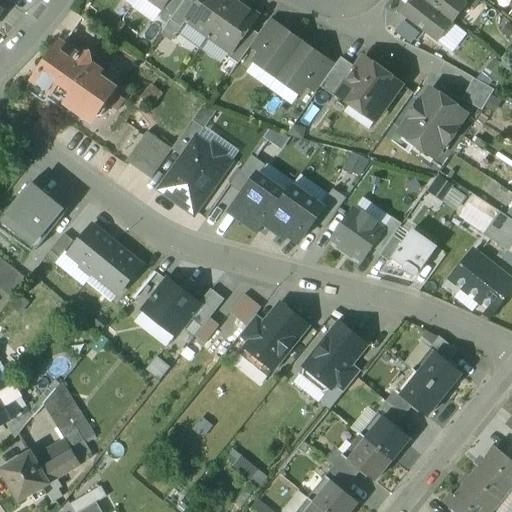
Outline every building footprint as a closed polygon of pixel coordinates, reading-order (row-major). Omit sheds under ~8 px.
[(150,0),(164,9),(170,0),(150,0)] [(190,0),(185,0),(171,20),(182,28),(187,21),(186,20),(197,4),(190,0)] [(234,0),(200,0),(197,4),(186,20),(187,21),(209,36),(234,0)] [(257,17),(234,0),(209,36),(231,52),(232,52),(249,28),(257,17)] [(453,23),(422,0),(411,0),(401,13),(438,42),(453,23)] [(461,0),(422,0),(453,23),(467,5),(461,0)] [(480,0),(461,0),(467,5),(474,10),(481,1),(480,0)] [(405,19),(395,30),(411,43),(421,32),(405,19)] [(268,21),(259,34),(259,35),(251,46),(261,53),(278,28),(268,21)] [(303,43),(280,26),(278,28),(261,53),(255,62),(277,78),(303,43)] [(249,28),(232,52),(231,52),(227,56),(239,64),(251,46),(259,35),(259,34),(249,28)] [(77,49),(65,41),(61,46),(60,45),(43,69),(42,68),(30,84),(31,88),(67,113),(70,112),(74,107),(92,120),(95,116),(96,116),(102,115),(106,110),(105,104),(104,104),(114,89),(97,77),(100,73),(89,66),(92,62),(91,53),(83,54),(76,50),(77,49)] [(325,59),(303,43),(277,78),(300,94),(324,61),(325,59)] [(334,68),(320,87),(337,98),(339,95),(338,94),(356,68),(341,58),(334,68)] [(324,61),(306,86),(316,92),(320,87),(334,68),(324,61)] [(384,72),(382,75),(362,61),(356,68),(338,94),(339,95),(363,112),(366,108),(379,117),(402,85),(384,72)] [(495,90),(474,79),(462,100),(482,111),(495,90)] [(441,101),(430,92),(421,104),(420,103),(410,117),(411,118),(401,133),(416,144),(422,142),(438,153),(445,143),(447,144),(457,129),(456,128),(465,114),(443,98),(441,101)] [(173,152),(183,159),(203,130),(193,123),(173,152)] [(148,133),(127,162),(151,179),(172,150),(148,133)] [(195,217),(231,165),(196,140),(183,159),(160,192),(195,217)] [(243,195),(258,175),(264,167),(251,158),(231,186),(243,195)] [(287,196),(258,175),(243,195),(230,212),(259,233),(265,225),(287,196)] [(441,178),(431,191),(445,200),(454,187),(441,178)] [(44,193),(32,182),(0,221),(0,223),(35,252),(69,209),(45,192),(44,193)] [(287,196),(265,225),(287,240),(289,237),(299,244),(315,222),(313,220),(321,208),(293,187),(287,196)] [(313,220),(315,222),(325,229),(346,201),(333,192),(321,208),(313,220)] [(493,208),(475,197),(470,205),(488,216),(493,208)] [(355,212),(335,239),(363,260),(373,247),(383,233),(355,212)] [(511,242),(511,220),(500,213),(483,235),(506,251),(511,242)] [(383,233),(373,247),(381,253),(401,227),(392,220),(383,233)] [(92,226),(69,254),(82,265),(80,267),(92,277),(94,274),(117,246),(92,226)] [(404,243),(394,256),(406,264),(404,267),(403,268),(403,269),(404,271),(413,277),(414,277),(416,277),(417,276),(437,247),(413,230),(404,243)] [(65,234),(44,259),(54,266),(74,241),(65,234)] [(394,236),(380,256),(390,262),(394,256),(404,243),(394,236)] [(117,246),(94,274),(119,295),(142,266),(117,246)] [(511,283),(473,252),(452,278),(494,312),(511,289),(511,283)] [(406,264),(394,256),(390,262),(387,266),(404,271),(403,269),(403,268),(404,267),(406,264)] [(26,279),(0,257),(0,288),(11,297),(26,279)] [(199,305),(168,280),(145,310),(177,335),(190,318),(200,306),(199,305)] [(225,300),(211,289),(199,305),(200,306),(190,318),(203,328),(225,300)] [(20,296),(12,305),(22,313),(30,304),(20,296)] [(249,345),(247,348),(273,369),(310,322),(297,312),(295,315),(282,304),(267,323),(249,345)] [(257,315),(239,337),(249,345),(267,323),(257,315)] [(343,320),(305,367),(331,388),(352,363),(366,345),(353,334),(356,331),(343,320)] [(432,348),(448,362),(456,354),(440,339),(432,348)] [(436,354),(419,375),(445,395),(462,374),(448,362),(437,353),(436,354)] [(0,360),(0,394),(14,385),(0,360)] [(352,363),(334,385),(344,393),(361,371),(352,363)] [(445,395),(419,375),(402,397),(401,398),(413,407),(427,418),(445,395)] [(14,385),(0,394),(0,399),(0,400),(4,407),(21,396),(14,385)] [(402,397),(396,392),(387,403),(405,417),(413,407),(401,398),(402,397)] [(0,400),(0,428),(12,421),(13,421),(4,407),(0,400)] [(32,403),(26,407),(29,411),(31,415),(38,413),(32,403)] [(405,417),(387,403),(378,414),(384,419),(385,418),(396,428),(405,417)] [(13,421),(12,421),(19,433),(26,424),(32,417),(31,415),(29,411),(13,421)] [(38,413),(31,415),(32,417),(42,433),(53,427),(44,411),(38,413)] [(384,419),(367,440),(393,461),(410,439),(396,428),(385,418),(384,419)] [(33,436),(26,424),(19,433),(24,441),(33,436)] [(74,425),(61,433),(70,448),(83,440),(74,425)] [(361,447),(344,468),(370,489),(387,468),(374,456),(362,447),(361,447)] [(511,460),(505,455),(496,448),(484,464),(481,461),(477,465),(481,468),(508,490),(511,485),(511,460)] [(73,451),(41,470),(49,483),(81,465),(73,451)] [(41,470),(31,453),(1,470),(19,500),(32,493),(36,500),(47,494),(43,487),(49,483),(41,470)] [(354,481),(335,466),(325,478),(344,493),(354,481)] [(508,490),(481,468),(469,483),(466,480),(462,485),(465,487),(493,509),(508,490)] [(325,478),(308,499),(324,511),(350,511),(358,504),(344,493),(325,478)] [(101,487),(90,493),(96,503),(97,503),(107,497),(101,487)] [(490,511),(493,509),(465,487),(453,502),(450,500),(446,505),(454,511),(490,511)] [(511,511),(511,492),(499,511),(511,511)] [(90,493),(70,505),(74,511),(80,511),(96,503),(90,493)] [(297,511),(324,511),(308,499),(297,511)] [(102,511),(97,503),(96,503),(80,511),(102,511)]
